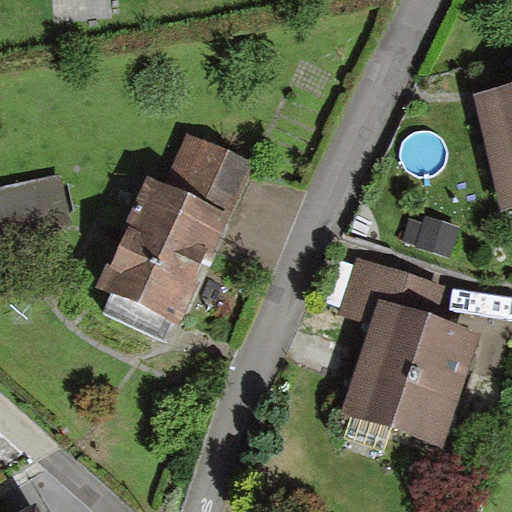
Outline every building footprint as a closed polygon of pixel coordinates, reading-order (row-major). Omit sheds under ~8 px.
[(511,92),(486,98),(507,202),(511,201),(511,92)] [(256,165),(187,135),(163,189),(149,183),(100,292),(182,329),(256,165)] [(0,247),(75,231),(62,176),(0,189),(0,247)] [(448,255),(456,237),(428,224),(420,241),(448,255)] [(445,439),(479,333),(434,318),(444,287),(363,261),(347,309),(387,322),(357,410),(445,439)] [(511,395),(485,385),(465,442),(491,451),(511,395)]
